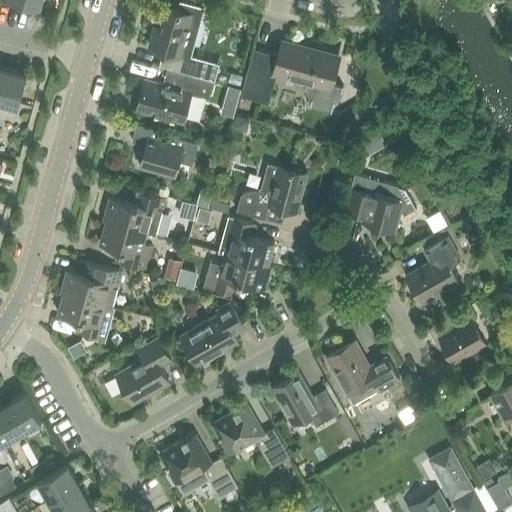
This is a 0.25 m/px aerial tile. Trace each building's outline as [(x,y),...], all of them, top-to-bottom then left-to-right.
[(155,27),(150,47),(164,50),(160,65),(196,74),(200,59),(181,54),(193,13),(167,6),(161,28),(155,27)] [(280,55),(254,48),(242,91),(270,99),(277,73),(308,81),(308,84),(307,86),(307,88),(308,90),(308,92),(309,94),(310,96),(312,98),(310,105),(311,106),(311,105),(331,111),(332,111),(335,101),(337,100),(338,99),(339,97),(340,95),(341,94),(342,92),(343,87),(331,83),(338,56),(284,41),(280,55)] [(6,67),(0,88),(0,101),(18,107),(27,73),(6,67)] [(164,83),(146,78),(137,109),(183,122),(191,92),(209,97),(213,82),(168,70),(164,83)] [(231,72),(229,81),(240,84),(243,75),(231,72)] [(226,84),(224,93),(236,96),(239,87),(226,84)] [(239,116),(236,128),(246,130),(249,119),(239,116)] [(199,143),(177,137),(178,134),(137,123),(133,141),(146,144),(140,166),(175,176),(179,161),(193,165),(199,143)] [(216,151),(212,163),(221,165),(224,153),(216,151)] [(279,167),(271,165),(265,189),(247,191),(245,191),(244,192),(242,194),(241,195),(241,196),(237,210),(282,223),(286,209),(296,211),(306,172),(280,165),(279,167)] [(352,186),(345,211),(364,216),(363,222),(396,231),(401,211),(404,211),(415,205),(416,205),(406,187),(384,181),(356,173),(352,186)] [(201,189),(197,203),(208,206),(212,192),(201,189)] [(107,220),(147,231),(150,220),(159,222),(166,198),(141,191),(138,204),(113,197),(107,220)] [(213,199),(211,206),(228,211),(230,204),(213,199)] [(200,207),(197,219),(209,223),(212,210),(200,207)] [(269,264),(275,241),(250,234),(253,222),(229,215),(222,239),(231,242),(228,253),(269,264)] [(107,220),(100,243),(125,250),(121,263),(146,270),(153,245),(144,243),(147,231),(107,220)] [(407,274),(422,301),(458,281),(449,264),(461,257),(448,235),(424,249),(431,261),(407,274)] [(269,264),(228,253),(225,265),(216,262),(209,287),(234,293),(237,281),(265,288),(272,265),(269,264)] [(70,269),(64,293),(105,304),(114,306),(123,270),(84,260),(81,272),(70,269)] [(168,271),(167,277),(177,279),(179,269),(173,268),(168,271)] [(180,268),(176,283),(192,287),(196,272),(180,268)] [(169,279),(149,274),(153,288),(166,292),(169,279)] [(64,293),(58,313),(83,320),(80,332),(104,339),(110,318),(101,315),(105,304),(64,293)] [(221,312),(181,335),(198,365),(239,342),(232,330),(244,323),(231,301),(219,308),(221,312)] [(470,304),(440,321),(446,333),(440,336),(454,362),(486,344),(472,319),(477,316),(470,304)] [(144,359),(116,374),(132,402),(170,380),(161,365),(172,358),(159,336),(138,348),(144,359)] [(81,340),(70,346),(75,355),(86,350),(81,340)] [(355,342),(329,357),(350,393),(355,402),(377,389),(378,390),(386,386),(400,378),(387,355),(373,363),(369,366),(355,342)] [(273,387),(293,422),(310,413),(317,425),(339,412),(325,388),(313,395),(300,372),(273,387)] [(511,381),(492,393),(506,418),(511,415),(511,381)] [(25,391),(6,402),(23,432),(42,421),(25,391)] [(420,397),(410,403),(418,416),(428,411),(420,397)] [(23,432),(6,402),(0,405),(0,435),(4,443),(23,432)] [(255,438),(271,467),(291,456),(276,431),(266,437),(247,404),(214,423),(230,452),(255,438)] [(161,453),(169,465),(165,467),(175,483),(178,482),(184,493),(209,479),(219,497),(238,486),(224,460),(213,466),(195,434),(161,453)] [(486,511),(473,487),(452,448),(431,459),(454,501),(456,505),(448,510),(445,503),(439,492),(435,494),(435,493),(434,494),(434,495),(416,505),(415,504),(414,505),(411,507),(413,511),(486,511)] [(40,462),(44,469),(54,464),(50,457),(40,462)] [(44,469),(40,462),(31,468),(35,475),(44,469)] [(79,483),(68,463),(38,480),(49,500),(79,483)] [(488,487),(500,508),(511,501),(511,499),(505,487),(511,482),(511,468),(498,477),(500,480),(488,487)] [(3,484),(7,490),(16,485),(12,478),(3,484)] [(483,482),(473,487),(486,511),(493,511),(495,511),(494,509),(498,507),(483,482)] [(79,483),(49,500),(56,511),(71,511),(90,502),(79,483)] [(17,511),(10,497),(0,502),(0,511),(17,511)] [(95,511),(90,502),(71,511),(95,511)]
